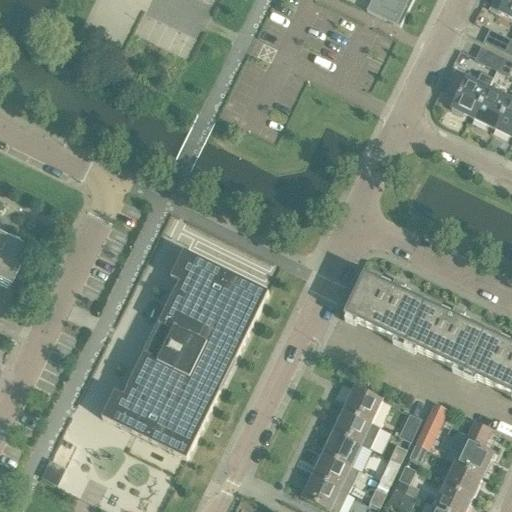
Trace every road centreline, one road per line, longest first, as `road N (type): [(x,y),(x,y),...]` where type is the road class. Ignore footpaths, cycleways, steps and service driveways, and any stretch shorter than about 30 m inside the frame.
road 1 (residential): [(0,423),(109,189),(0,136)]
road 2 (residential): [(355,221),(220,511)]
road 3 (residential): [(511,297),(355,221)]
road 4 (residential): [(467,0),(400,129)]
road 5 (residential): [(511,183),(400,129)]
